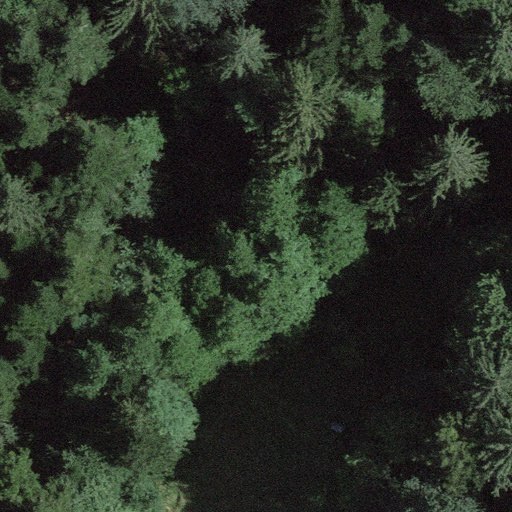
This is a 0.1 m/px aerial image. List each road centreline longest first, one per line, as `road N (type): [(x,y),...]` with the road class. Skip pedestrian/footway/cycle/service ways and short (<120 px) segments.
road 1 (track): [(0,367),(190,107)]
road 2 (track): [(290,0),(190,107)]
